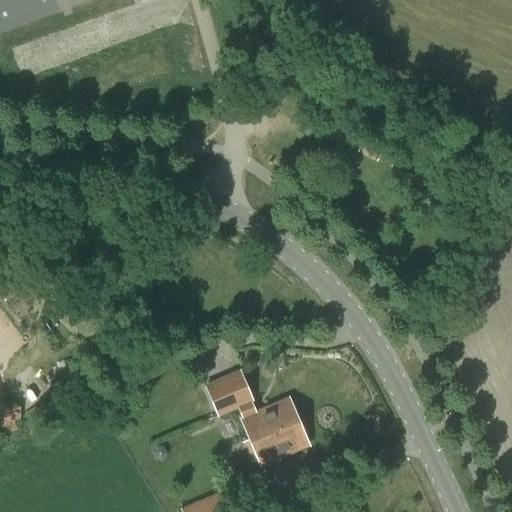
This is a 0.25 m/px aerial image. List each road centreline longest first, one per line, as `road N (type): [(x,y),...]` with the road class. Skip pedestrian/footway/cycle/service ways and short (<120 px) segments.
road 1 (secondary): [(454,511),(374,339),(322,283),(213,203)]
road 2 (secondary): [(213,203),(74,169),(0,163)]
road 3 (unclassified): [(213,203),(233,137),(196,0)]
